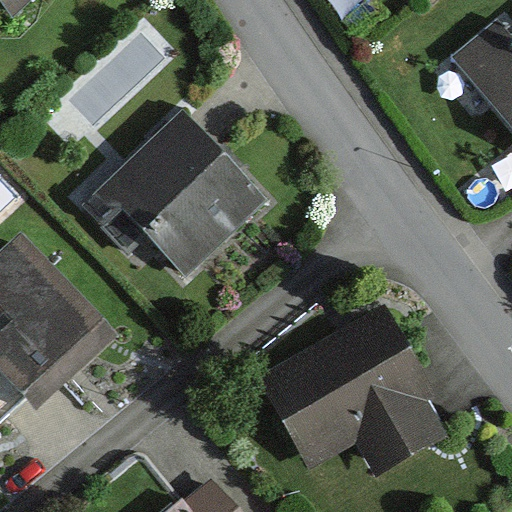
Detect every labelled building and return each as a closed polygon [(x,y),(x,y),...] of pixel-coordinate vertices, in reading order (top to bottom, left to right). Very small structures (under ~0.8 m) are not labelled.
[(452,59),(511,129),(511,36),(505,42),(491,26),(452,59)] [(134,248),(149,233),(186,272),(259,204),(181,122),(93,205),(134,248)] [(0,368),(24,395),(96,328),(19,244),(0,260),(0,368)] [(439,438),(420,403),(429,399),(386,320),(268,384),(310,461),(360,435),(379,470),(439,438)] [(182,511),(228,511),(209,489),(182,511)]
